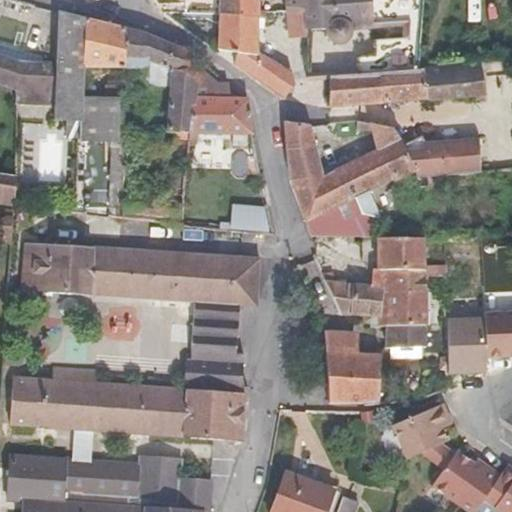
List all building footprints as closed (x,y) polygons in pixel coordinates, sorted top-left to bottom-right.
[(257,0),(220,0),(220,15),(258,19),(257,0)] [(284,0),(284,12),(286,12),(302,11),(302,0),(284,0)] [(302,0),(302,11),(302,30),(306,29),(324,29),(325,35),(327,39),(330,41),(333,42),(336,42),(340,41),(344,38),(346,34),(346,28),(370,27),(370,24),(405,23),(406,39),(371,40),(372,56),(355,56),(356,72),(415,67),(419,24),(421,0),(302,0)] [(302,11),(286,12),(287,39),(306,39),(306,29),(302,30),(302,11)] [(82,67),(125,68),(125,31),(74,17),(60,14),(58,65),(57,105),(57,119),(65,119),(78,119),(79,100),(82,67)] [(220,15),(218,54),(281,99),(291,89),(289,75),(257,54),(258,19),(220,15)] [(188,73),(189,52),(173,44),(165,41),(125,31),(125,68),(145,69),(145,83),(171,85),(168,109),(168,131),(191,134),(197,99),(201,75),(188,73)] [(17,103),(57,105),(58,65),(40,64),(41,58),(0,45),(0,85),(16,91),(17,103)] [(474,96),(482,95),(480,71),(414,76),(415,67),(356,72),(328,74),(327,108),(356,106),(474,96)] [(218,85),(202,71),(201,75),(197,99),(191,134),(190,142),(196,141),(198,134),(252,133),(246,99),(231,99),(231,85),(218,85)] [(103,101),(124,102),(124,86),(104,85),(103,101)] [(483,105),(482,95),(474,96),(475,105),(483,105)] [(77,140),(112,142),(123,143),(123,123),(124,102),(103,101),(79,100),(78,119),(77,137),(77,140)] [(136,102),(124,102),(123,123),(136,123),(136,102)] [(78,119),(65,119),(65,137),(77,137),(78,119)] [(366,193),(381,186),(415,171),(403,143),(402,143),(393,130),(356,120),(357,129),(370,131),(376,152),(321,178),(308,126),(282,121),(284,133),(283,146),(289,183),(299,207),(310,237),(377,239),(383,239),(375,222),(378,220),(366,193)] [(156,131),(139,130),(138,147),(155,148),(156,131)] [(442,177),(424,142),(420,135),(402,143),(403,143),(415,171),(418,178),(442,177)] [(479,139),(424,142),(442,177),(480,174),(479,161),(479,139)] [(112,142),(111,174),(122,174),(123,143),(112,142)] [(0,200),(13,202),(15,177),(0,174),(0,200)] [(109,206),(122,207),(122,197),(122,174),(111,174),(109,206)] [(385,192),(381,186),(366,193),(378,220),(396,219),(393,189),(385,192)] [(182,205),(122,197),(122,207),(121,221),(180,228),(182,205)] [(267,230),(268,205),(233,204),(232,228),(267,230)] [(2,244),(10,245),(12,216),(5,215),(0,219),(0,220),(0,235),(2,238),(2,244)] [(426,268),(425,240),(424,240),(383,239),(377,239),(377,271),(375,272),(372,289),(335,284),(336,276),(320,274),(340,315),(380,319),(385,270),(388,270),(426,272),(426,268)] [(255,305),(257,287),(248,286),(250,260),(240,259),(26,246),(23,290),(195,301),(192,362),(242,365),(242,356),(235,355),(238,304),(255,305)] [(258,260),(250,260),(248,286),(257,287),(258,260)] [(444,268),(426,268),(426,272),(425,276),(445,275),(444,268)] [(425,348),(425,276),(426,272),(388,270),(387,348),(425,348)] [(488,358),(511,357),(511,311),(447,312),(448,372),(488,372),(488,358)] [(358,334),(323,331),(324,353),(357,355),(358,334)] [(357,355),(324,353),(326,367),(327,405),(368,405),(379,404),(380,358),(357,355)] [(240,394),(242,365),(192,362),(186,361),(184,390),(240,394)] [(240,394),(184,390),(95,384),(95,372),(53,370),(53,381),(14,379),(11,427),(215,438),(243,440),(245,394),(240,394)] [(445,433),(444,430),(441,424),(449,419),(442,403),(393,424),(407,460),(420,454),(444,445),(449,443),(445,433)] [(444,430),(452,426),(449,419),(441,424),(444,430)] [(444,445),(420,454),(441,471),(454,453),(444,445)] [(432,484),(472,511),(483,498),(500,476),(498,475),(489,468),(484,471),(474,464),(455,451),(454,453),(441,471),(432,484)] [(208,511),(210,481),(181,479),(181,459),(140,456),(139,465),(9,458),(9,469),(7,500),(23,501),(22,511),(208,511)] [(477,460),(474,464),(484,471),(489,468),(484,465),(477,460)] [(503,471),(511,477),(511,469),(507,466),(503,471)] [(511,511),(511,477),(503,471),(500,476),(483,498),(504,511),(511,511)] [(286,474),(272,511),(325,511),(333,491),(286,474)] [(355,511),(358,504),(343,500),(338,511),(355,511)]
